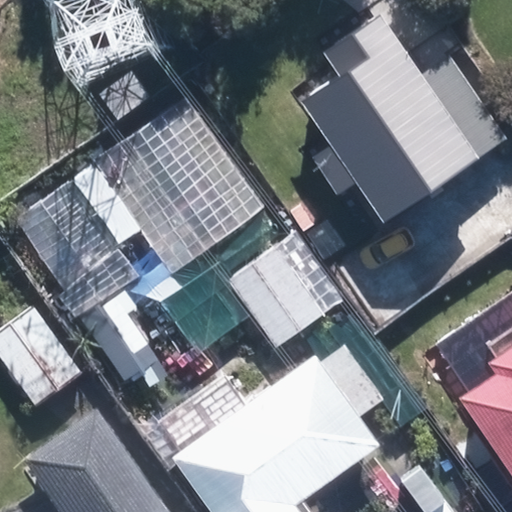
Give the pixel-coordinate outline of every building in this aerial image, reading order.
[(388,0),(337,35),(353,58),(314,85),(345,130),(326,143),(350,179),(371,165),(398,204),(511,125),(511,123),(458,45),(436,59),(395,0),(388,0)] [(389,213),(335,250),(389,327),(442,290),(389,213)] [(273,238),(230,269),(286,345),(329,314),(273,238)] [(89,363),(42,300),(0,330),(0,341),(41,398),(89,363)] [(511,336),(503,343),(511,354),(474,379),(511,434),(511,336)] [(324,343),(181,445),(229,511),(320,511),(306,491),(388,432),(324,343)] [(177,511),(105,406),(31,457),(68,511),(177,511)]
